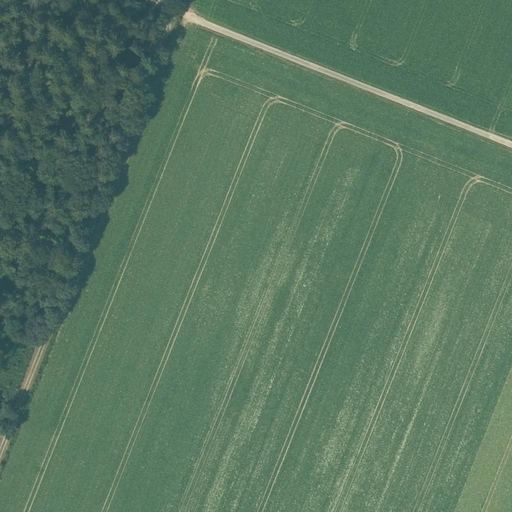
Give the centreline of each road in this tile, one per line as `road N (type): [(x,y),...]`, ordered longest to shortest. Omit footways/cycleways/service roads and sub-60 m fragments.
road 1 (track): [(0,467),(184,15)]
road 2 (track): [(511,146),(185,16)]
